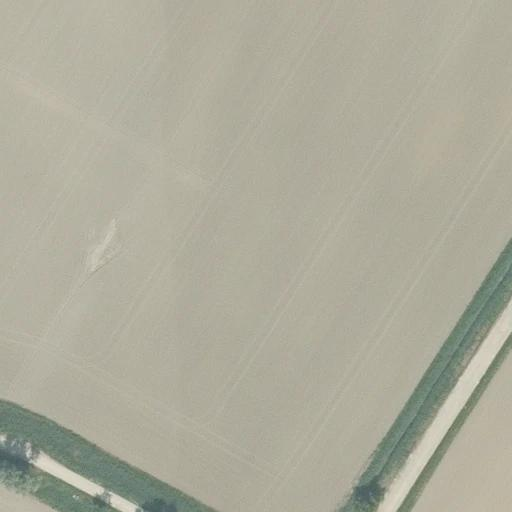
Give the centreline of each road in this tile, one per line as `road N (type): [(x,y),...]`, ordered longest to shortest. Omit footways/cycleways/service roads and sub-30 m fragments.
road 1 (track): [(364,511),(511,273)]
road 2 (unclassified): [(175,511),(0,419)]
